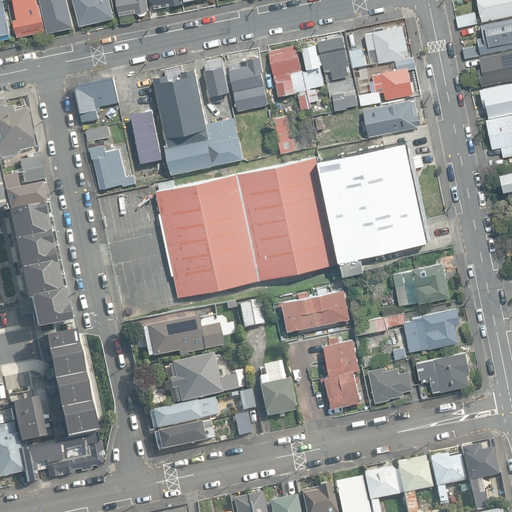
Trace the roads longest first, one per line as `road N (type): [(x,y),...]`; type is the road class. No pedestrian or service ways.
road 1 (residential): [(47,64),(141,485)]
road 2 (residential): [(511,397),(427,0)]
road 3 (unclassified): [(511,408),(141,485)]
road 4 (unclassified): [(372,0),(47,64)]
road 5 (unclassified): [(141,485),(16,511)]
